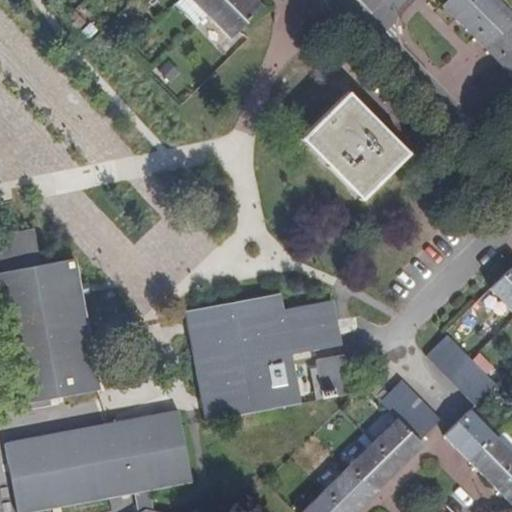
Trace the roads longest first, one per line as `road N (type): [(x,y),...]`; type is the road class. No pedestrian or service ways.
road 1 (residential): [(511,215),(384,343),(444,397)]
road 2 (residential): [(511,190),(355,30)]
